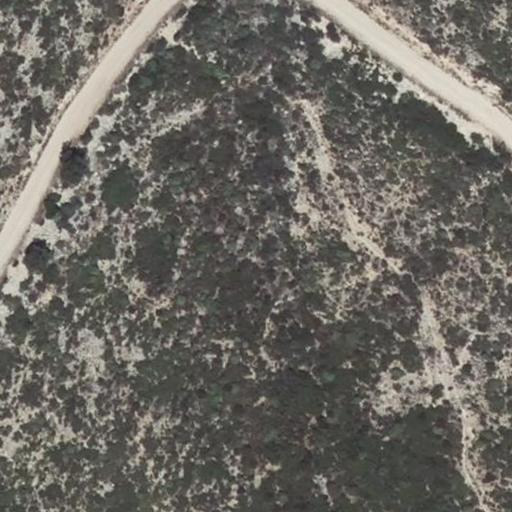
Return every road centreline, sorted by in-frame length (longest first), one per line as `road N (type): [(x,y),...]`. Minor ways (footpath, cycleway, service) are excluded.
road 1 (track): [(0,245),(107,66),(160,0)]
road 2 (track): [(331,0),(511,137)]
